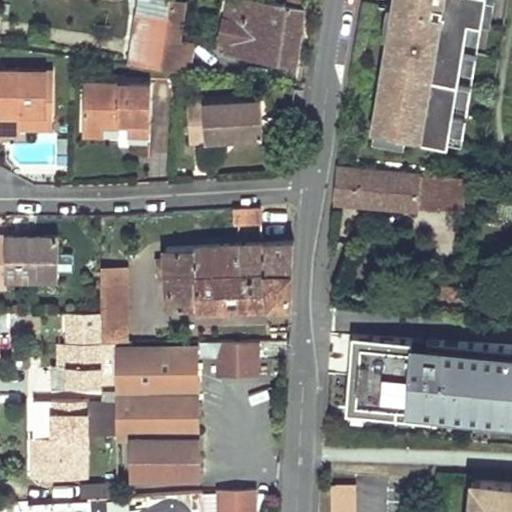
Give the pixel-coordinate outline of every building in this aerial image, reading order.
[(165,37),(168,17),(170,0),(139,0),(130,63),(161,67),(165,37)] [(227,45),(226,54),(295,63),(299,29),(302,5),(267,0),(223,0),(217,44),(227,45)] [(463,144),(486,0),(394,0),(392,15),(373,129),(463,144)] [(165,37),(181,39),(176,18),(168,17),(165,37)] [(189,71),(193,41),(181,39),(165,37),(161,67),(189,71)] [(0,133),(18,134),(19,127),(19,114),(19,106),(25,106),(25,114),(51,114),(52,70),(0,68),(0,133)] [(149,83),(82,82),(81,126),(102,127),(117,127),(117,116),(125,116),(125,127),(125,134),(148,134),(149,83)] [(260,136),(258,99),(201,102),(187,103),(189,140),(260,136)] [(19,127),(51,128),(51,114),(25,114),(25,106),(19,106),(19,114),(19,127)] [(117,116),(117,127),(125,127),(125,116),(117,116)] [(101,136),(102,127),(81,126),(81,135),(101,136)] [(338,166),(335,200),(337,200),(443,207),(445,174),(339,166),(338,166)] [(469,176),(445,174),(443,207),(467,208),(469,176)] [(235,223),(262,221),(261,204),(234,206),(235,223)] [(56,277),(56,235),(33,235),(33,240),(26,240),(26,235),(0,234),(0,285),(4,286),(4,277),(56,277)] [(159,270),(168,270),(170,304),(290,299),(292,274),(294,238),(167,243),(167,255),(158,255),(159,270)] [(102,340),(132,340),(128,263),(103,263),(102,307),(102,340)] [(448,307),(458,308),(460,286),(439,284),(437,303),(448,304),(448,307)] [(102,340),(102,307),(83,306),(83,310),(70,310),(69,382),(101,382),(102,340)] [(511,345),(353,334),(348,411),(511,423),(511,345)] [(259,371),(259,339),(201,339),(201,353),(219,353),(219,371),(259,371)] [(116,346),(117,435),(134,435),(134,475),(199,474),(199,411),(199,346),(116,346)] [(35,436),(35,476),(42,476),(42,482),(53,482),(53,476),(87,476),(87,434),(114,433),(114,398),(54,398),(54,436),(35,436)] [(474,511),(478,480),(472,480),(468,511),(474,511)] [(511,511),(511,489),(511,490),(511,484),(478,480),(474,511),(511,511)] [(200,493),(200,482),(184,483),(185,494),(200,493)] [(185,494),(184,483),(172,483),(172,494),(185,494)] [(350,511),(350,486),(332,485),(331,511),(350,511)] [(203,489),(202,511),(257,511),(257,489),(203,489)]
